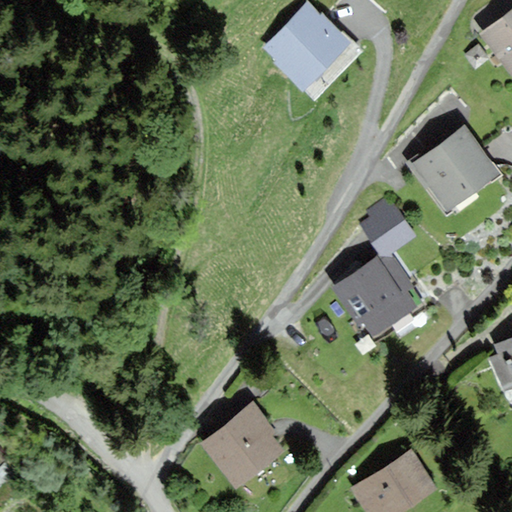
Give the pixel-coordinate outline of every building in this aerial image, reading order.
[(356,45),(312,0),(265,45),(308,90),(356,45)] [(511,11),(481,34),(508,72),(511,69),(511,11)] [(479,147),(466,128),(413,162),(443,206),(495,171),(493,169),(491,166),(481,151),(479,147)] [(413,236),(387,198),(369,210),(372,215),(361,222),(383,255),(338,285),(362,320),(365,318),(375,332),(414,305),(403,289),(409,284),(388,253),(413,236)] [(511,339),(498,346),(502,356),(494,359),(506,387),(511,384),(511,339)] [(275,430),(256,403),(204,440),(234,482),(279,450),(268,435),(275,430)] [(391,511),(433,485),(411,452),(354,488),(369,511),(391,511)]
